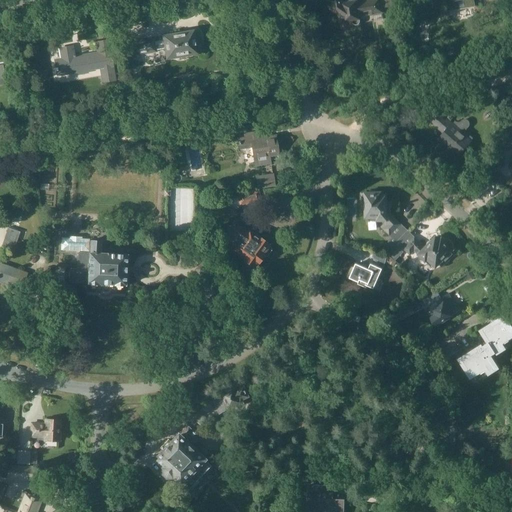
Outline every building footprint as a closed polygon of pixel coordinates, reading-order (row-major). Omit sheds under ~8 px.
[(359,13),(372,10),(374,21),(384,20),(383,14),(384,13),(381,0),(366,0),(344,4),(339,1),(338,1),(337,0),(336,2),(335,2),(332,6),(332,8),(331,9),(338,14),(339,15),(339,16),(339,17),(340,17),(341,23),(352,21),(353,23),(353,24),(354,25),(355,25),(356,25),(357,25),(358,25),(359,24),(360,23),(360,22),(360,21),(359,13)] [(446,0),(448,11),(475,7),(473,0),(446,0)] [(146,41),(129,43),(131,55),(131,56),(156,52),(156,51),(167,50),(168,57),(172,57),(173,58),(176,57),(177,56),(187,54),(188,55),(191,55),(192,53),(201,52),(198,32),(184,34),(183,33),(181,34),(181,32),(180,32),(180,33),(175,34),(173,35),(173,36),(165,37),(165,40),(154,42),(153,39),(146,41)] [(72,46),(60,48),(61,59),(54,60),(56,68),(54,68),(55,71),(56,71),(57,75),(78,72),(79,74),(87,72),(87,70),(102,68),(104,77),(114,75),(111,61),(113,61),(112,59),(111,59),(108,41),(97,43),(99,53),(81,56),(80,56),(80,57),(80,58),(75,58),(75,55),(73,55),(72,46)] [(472,138),(467,133),(466,133),(466,132),(466,131),(466,130),(466,129),(466,128),(467,128),(468,127),(468,126),(469,126),(469,125),(469,124),(469,123),(469,122),(468,121),(467,121),(467,120),(466,120),(465,120),(464,120),(463,120),(462,121),(461,122),(460,122),(460,123),(459,123),(458,123),(457,123),(456,122),(454,124),(453,123),(452,124),(440,114),(432,123),(444,133),(439,139),(452,151),(451,152),(455,156),(456,155),(458,156),(465,149),(467,151),(473,144),(471,142),(470,141),(472,138)] [(269,155),(277,154),(274,136),(262,139),(261,131),(244,134),(244,137),(238,138),(239,141),(238,141),(239,144),(240,149),(251,147),(253,155),(254,155),(256,166),(271,163),(269,155)] [(511,136),(505,135),(503,148),(511,150),(511,136)] [(34,184),(33,173),(20,175),(21,182),(27,181),(28,185),(34,184)] [(258,189),(275,186),(273,174),(255,177),(258,189)] [(390,201),(386,201),(386,195),(384,195),(384,193),(377,193),(375,191),(371,191),(368,193),(362,194),(362,209),(365,209),(366,218),(377,218),(377,221),(383,221),(386,223),(382,228),(389,234),(400,224),(390,214),(390,213),(390,201)] [(238,195),(240,205),(260,202),(258,192),(238,195)] [(226,243),(246,258),(245,260),(252,266),(255,262),(257,263),(263,255),(264,257),(267,256),(272,251),(271,248),(267,245),(268,244),(260,239),(250,232),(249,233),(239,226),(241,224),(237,221),(234,226),(235,227),(234,229),(236,230),(226,243)] [(208,226),(202,229),(206,238),(212,235),(208,226)] [(7,227),(3,237),(16,242),(21,228),(18,227),(17,231),(7,227)] [(425,248),(416,240),(407,231),(393,245),(387,251),(386,252),(391,256),(401,246),(410,254),(414,250),(425,261),(427,259),(435,267),(442,261),(444,263),(455,252),(450,247),(450,244),(447,241),(444,241),(440,237),(438,239),(436,237),(425,248)] [(3,237),(0,245),(14,250),(16,242),(3,237)] [(88,283),(90,286),(97,286),(99,284),(99,283),(113,284),(114,284),(116,287),(122,287),(125,285),(125,282),(127,282),(127,274),(126,274),(126,263),(126,262),(127,262),(127,261),(127,260),(127,259),(126,258),(126,255),(100,253),(101,241),(89,241),(89,239),(82,239),(82,237),(70,237),(69,238),(62,238),(61,250),(79,251),(79,252),(78,252),(78,255),(77,256),(77,260),(78,261),(78,264),(80,264),(80,269),(70,268),(69,282),(88,283)] [(387,251),(393,245),(388,241),(383,247),(387,251)] [(373,257),(373,259),(378,261),(384,262),(385,262),(386,262),(386,261),(387,256),(387,255),(387,254),(386,254),(375,251),(373,257)] [(206,259),(195,270),(215,290),(226,280),(206,259)] [(0,263),(0,278),(9,282),(9,284),(22,289),(27,273),(0,263)] [(356,264),(350,278),(374,289),(382,269),(376,266),(371,264),(368,269),(356,264)] [(436,326),(452,316),(452,315),(458,311),(448,294),(435,301),(436,303),(427,308),(431,314),(433,314),(434,316),(431,318),(432,320),(432,321),(433,324),(435,325),(436,326)] [(489,342),(486,344),(493,355),(496,353),(511,343),(511,336),(511,335),(511,329),(504,317),(482,331),(489,342)] [(483,346),(483,345),(460,360),(471,377),(475,374),(478,380),(497,368),(490,357),(493,355),(486,344),(483,346)] [(221,394),(228,409),(229,410),(243,403),(242,400),(248,397),(244,387),(237,390),(235,387),(221,394)] [(60,420),(53,420),(46,420),(45,426),(39,425),(39,424),(31,424),(31,437),(44,437),(44,440),(59,441),(60,420)] [(254,426),(247,434),(255,441),(262,433),(254,426)] [(190,488),(211,466),(205,460),(206,459),(193,446),(201,438),(189,428),(182,435),(181,435),(172,443),(171,442),(164,450),(165,451),(157,459),(166,467),(165,468),(165,473),(169,477),(174,476),(183,484),(184,483),(190,488)] [(31,451),(17,450),(17,464),(30,464),(31,451)] [(34,467),(8,466),(8,478),(33,480),(34,467)] [(308,485),(307,511),(343,511),(344,499),(330,499),(330,493),(332,493),(333,486),(308,485)] [(33,511),(39,499),(30,495),(26,493),(20,507),(21,507),(19,511),(17,511),(0,504),(0,511),(33,511)]
